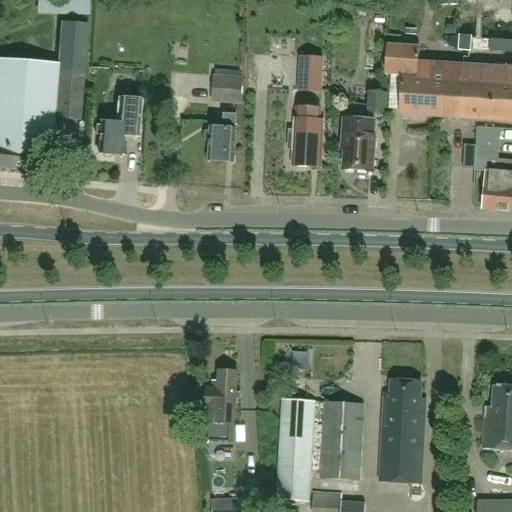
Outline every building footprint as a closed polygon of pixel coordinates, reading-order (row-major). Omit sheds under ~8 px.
[(0,167),(32,171),(34,150),(51,151),(53,122),(81,124),(88,26),(60,24),(56,65),(0,60),(0,167)] [(459,38),(458,51),(470,52),(471,39),(459,38)] [(511,42),(490,41),(490,52),(504,53),(511,53),(511,42)] [(465,90),(467,68),(418,64),(419,48),(386,46),(385,75),(402,76),(399,116),(447,119),(449,89),(465,90)] [(324,59),(301,58),(299,92),(322,93),(324,59)] [(506,70),(467,68),(465,90),(449,89),(447,119),(511,123),(511,68),(506,68),(506,70)] [(242,78),(215,76),(211,76),(210,103),(235,105),(241,105),(242,78)] [(387,95),(369,94),(367,113),(385,115),(387,95)] [(97,127),(96,136),(100,137),(99,155),(101,155),(102,159),(111,159),(112,156),(124,156),(125,138),(138,139),(139,127),(140,101),(117,100),(115,124),(101,123),(101,128),(97,127)] [(288,131),(288,143),(292,143),(292,166),(320,168),(322,123),(320,123),(320,108),(296,108),(295,122),(293,122),(293,131),(288,131)] [(219,167),(222,162),(235,163),(238,130),(237,130),(238,116),(223,115),(222,128),(213,128),(212,133),(208,132),(208,141),(212,141),(210,161),(211,161),(212,166),(219,167)] [(345,119),(342,153),(345,154),(344,171),(355,172),(358,177),(366,178),(369,173),(372,173),(374,137),(372,136),(373,121),(345,119)] [(484,173),(481,210),(511,212),(511,161),(498,160),(501,130),(476,128),(474,146),(464,146),(462,170),(474,171),(473,172),(484,173)] [(205,424),(204,443),(233,445),(234,427),(238,373),(219,372),(218,381),(213,381),(213,388),(208,388),(205,424)] [(384,398),(379,481),(421,484),(426,400),(420,400),(421,382),(391,380),(390,398),(384,398)] [(486,408),(482,451),(511,453),(511,388),(494,387),(492,409),(486,408)] [(282,401),(277,501),(309,503),(315,403),(282,401)] [(325,405),(321,480),(360,482),(364,407),(325,405)] [(315,495),(314,511),(357,511),(358,506),(342,505),(342,497),(315,495)] [(212,499),(212,501),(211,511),(241,511),(242,511),(224,511),(224,499),(212,499)] [(511,511),(511,501),(478,502),(478,511),(511,511)]
